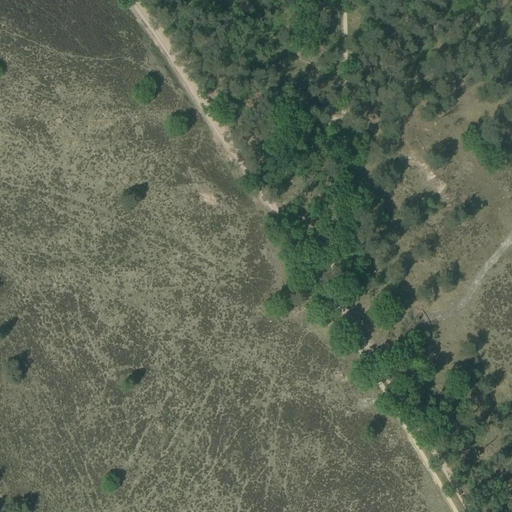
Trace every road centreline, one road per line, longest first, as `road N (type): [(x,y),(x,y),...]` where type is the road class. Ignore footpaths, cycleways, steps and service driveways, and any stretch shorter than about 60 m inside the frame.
road 1 (track): [(328,283),(135,0)]
road 2 (track): [(328,283),(468,511)]
